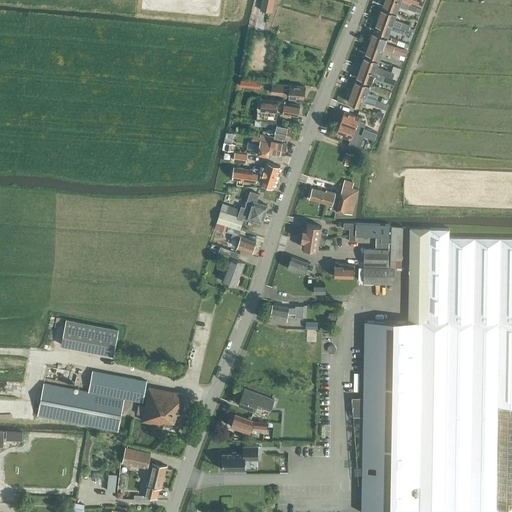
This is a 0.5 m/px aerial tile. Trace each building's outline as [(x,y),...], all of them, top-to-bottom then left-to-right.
[(264,0),(262,7),(272,9),(273,0),(264,0)] [(416,6),(399,0),(384,0),(383,6),(396,11),(398,6),(407,9),(407,8),(415,11),(417,6),(416,6)] [(382,8),(378,19),(408,30),(413,32),(414,29),(409,27),(410,24),(394,19),(396,13),(382,8)] [(408,30),(378,19),(374,30),(388,35),(390,28),(407,34),(410,35),(412,32),(413,32),(408,30)] [(373,32),(369,43),(400,54),(401,51),(384,44),(387,37),(373,32)] [(400,54),(369,43),(365,54),(379,59),(381,52),(398,58),(400,54)] [(392,78),(393,73),(394,73),(376,67),(378,61),(364,56),(360,67),(382,75),(383,74),(392,78)] [(382,75),(360,67),(356,78),(370,83),(372,77),(380,80),(382,75)] [(394,79),(383,75),(381,79),(393,83),(394,79)] [(356,80),(352,91),(375,99),(376,95),(367,92),(369,85),(356,80)] [(271,93),(289,94),(289,91),(295,91),(295,97),(304,98),(305,86),(272,83),(271,93)] [(375,99),(352,91),(348,102),(361,107),(363,101),(373,105),(375,99)] [(277,100),(259,98),(259,99),(262,99),(261,108),(258,108),(259,108),(257,119),(275,121),(276,120),(275,120),(277,112),(297,115),(299,105),(284,102),(284,100),(278,100),(277,100)] [(344,111),(340,122),(375,135),(376,132),(363,127),(365,122),(360,121),(362,117),(344,111)] [(255,125),(276,127),(274,135),(289,138),(292,126),(281,124),(282,122),(277,121),(255,120),(255,125)] [(375,135),(340,122),(336,132),(351,138),(349,144),(359,148),(362,141),(364,135),(374,138),(375,135)] [(250,141),(259,143),(258,152),(268,154),(269,151),(284,154),(286,142),(277,140),(277,138),(261,134),(261,136),(251,134),(250,141)] [(362,141),(359,148),(361,148),(370,151),(372,145),(362,141)] [(248,161),(248,151),(235,151),(234,160),(248,161)] [(280,166),(267,162),(265,167),(263,166),(260,176),(257,175),(256,181),(260,182),(260,183),(273,187),(280,166)] [(236,179),(256,182),(256,181),(257,175),(258,170),(238,167),(236,179)] [(335,194),(326,191),(312,187),(312,189),(309,199),(332,205),(333,201),(338,202),(336,209),(352,214),(359,189),(352,188),(354,182),(344,180),(340,197),(335,195),(335,194)] [(241,205),(238,216),(244,217),(248,219),(248,217),(262,222),(268,205),(256,201),(259,193),(251,191),(245,207),(241,205)] [(238,208),(223,203),(221,210),(236,215),(238,208)] [(236,215),(221,210),(217,221),(240,229),(244,217),(238,216),(236,215)] [(304,230),(303,235),(325,239),(326,233),(320,231),(321,226),(306,223),(305,230),(304,230)] [(376,224),(356,223),(355,229),(355,236),(376,236),(376,224)] [(389,224),(376,224),(376,236),(382,236),(381,242),(389,242),(389,224)] [(390,266),(402,267),(403,226),(391,226),(390,266)] [(511,511),(511,237),(449,237),(449,228),(410,229),(408,321),(365,320),(361,511),(511,511)] [(231,237),(239,240),(236,247),(252,252),(256,240),(233,232),(231,237)] [(325,239),(303,235),(302,240),(303,240),(302,247),(318,249),(318,244),(325,244),(325,239)] [(241,253),(233,250),(221,246),(219,252),(230,257),(222,280),(236,286),(245,262),(239,260),(241,253)] [(363,264),(389,265),(389,248),(364,248),(363,264)] [(287,268),(304,274),(306,268),(308,268),(311,263),(292,255),(287,268)] [(334,276),(354,277),(354,265),(335,262),(334,276)] [(363,282),(388,283),(394,283),(394,267),(364,266),(363,282)] [(314,283),(314,293),(325,293),(325,283),(314,283)] [(270,317),(286,320),(288,313),(295,313),(295,317),(302,317),(302,305),(295,305),(295,307),(289,307),(273,304),(270,317)] [(61,344),(114,355),(119,329),(66,319),(61,344)] [(306,329),(306,333),(280,333),(263,329),(260,341),(275,344),(277,344),(278,339),(283,339),(283,343),(306,343),(306,342),(317,342),(317,329),(306,329)] [(38,415),(118,431),(125,398),(143,402),(144,395),(147,396),(145,406),(139,404),(137,413),(143,414),(142,420),(179,427),(183,408),(186,409),(187,403),(184,402),(186,394),(149,387),(148,388),(146,388),(147,381),(93,371),(89,392),(44,383),(38,415)] [(239,404),(254,410),(256,404),(270,410),(274,399),(245,388),(239,404)] [(0,415),(20,415),(19,400),(0,400),(0,415)] [(230,423),(231,424),(230,426),(249,433),(252,426),(257,426),(257,429),(267,430),(268,422),(254,420),(235,414),(233,419),(231,419),(230,423)] [(222,454),(222,470),(244,469),(244,459),(258,459),(258,446),(244,446),(244,453),(222,454)] [(122,462),(147,468),(151,453),(126,447),(122,462)] [(153,462),(147,484),(146,483),(143,494),(155,497),(157,487),(161,488),(167,465),(153,462)] [(73,511),(82,511),(83,509),(84,509),(84,505),(75,503),(74,507),(73,511)]
